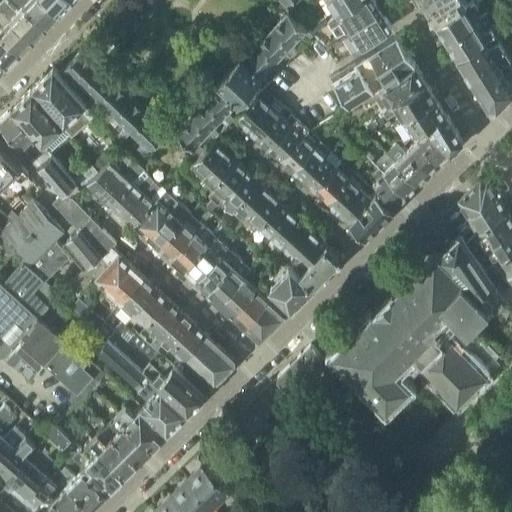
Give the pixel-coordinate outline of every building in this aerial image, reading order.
[(3,0),(0,3),(0,7),(33,41),(45,29),(21,6),(16,11),(4,0),(3,0)] [(15,0),(21,6),(45,29),(58,14),(43,0),(15,0)] [(72,0),(43,0),(58,14),(72,0)] [(328,19),(338,35),(350,29),(381,10),(375,0),(357,0),(338,12),(338,13),(328,19)] [(329,0),(338,12),(357,0),(329,0)] [(434,0),(426,5),(436,21),(467,2),(465,0),(434,0)] [(436,21),(446,38),(474,20),(468,11),(478,4),(475,0),(469,0),(467,2),(436,21)] [(0,37),(19,56),(33,41),(0,7),(0,21),(3,24),(0,27),(0,37)] [(350,29),(338,35),(343,43),(344,43),(349,52),(359,47),(392,26),(381,10),(350,29)] [(289,13),(288,11),(273,27),(291,44),(301,34),(308,40),(312,35),(289,13)] [(446,38),(457,56),(495,32),(496,31),(491,24),(492,24),(485,13),(474,20),(446,38)] [(273,27),(258,42),(283,66),(298,51),(291,44),(273,27)] [(457,56),(467,71),(505,47),(495,32),(457,56)] [(349,105),(361,98),(416,64),(414,61),(398,35),(397,35),(397,34),(356,61),(331,77),(349,105)] [(343,43),(338,35),(324,45),(325,46),(334,59),(349,52),(344,43),(343,43)] [(0,60),(3,64),(7,68),(19,56),(0,37),(0,60)] [(258,42),(243,58),(268,82),(278,71),(283,66),(258,42)] [(511,66),(508,61),(511,58),(511,51),(508,45),(505,47),(467,71),(478,89),(506,72),(511,68),(511,66)] [(68,82),(74,89),(97,64),(81,48),(64,66),(64,67),(59,72),(62,76),(67,71),(73,76),(68,82)] [(215,80),(219,84),(237,101),(242,95),(249,102),(257,93),(253,90),(256,87),(253,84),(258,79),(264,86),(268,82),(243,58),(239,54),(215,80)] [(74,89),(78,93),(81,97),(88,90),(94,96),(88,101),(92,105),(98,99),(111,85),(115,81),(97,64),(74,89)] [(375,98),(381,107),(425,79),(416,64),(361,98),(365,104),(375,98)] [(53,66),(33,87),(64,122),(62,124),(72,135),(95,114),(81,97),(78,93),(74,89),(68,82),(62,76),(59,72),(53,66)] [(506,72),(478,89),(489,106),(496,108),(511,91),(511,76),(510,78),(506,72)] [(398,106),(403,115),(435,95),(425,79),(381,107),(375,111),(380,118),(387,112),(398,106)] [(132,97),(115,81),(111,85),(98,99),(111,111),(105,118),(109,121),(114,115),(132,97)] [(203,99),(222,117),(227,122),(232,118),(226,112),(237,101),(219,84),(203,99)] [(33,87),(10,109),(42,142),(62,124),(64,122),(33,87)] [(257,93),(249,102),(235,116),(248,127),(274,98),(269,93),(264,99),(257,93)] [(425,124),(433,119),(445,112),(435,95),(403,115),(393,121),(398,128),(408,122),(413,131),(425,124)] [(148,112),(132,97),(114,115),(126,127),(121,133),(124,136),(130,131),(148,112)] [(274,98),(248,127),(258,137),(280,113),(274,108),(279,103),(274,98)] [(189,115),(208,132),(213,137),(217,133),(212,128),(222,117),(203,99),(189,115)] [(28,142),(40,154),(44,152),(46,154),(50,151),(42,142),(10,109),(0,118),(0,123),(21,148),(28,142)] [(165,128),(148,112),(130,131),(143,143),(137,150),(140,153),(147,146),(165,128)] [(432,125),(430,126),(453,149),(463,140),(445,112),(433,119),(437,125),(434,127),(432,125)] [(280,113),(258,137),(269,147),(296,117),(292,113),(286,119),(280,113)] [(195,149),(199,153),(203,150),(197,143),(208,132),(189,115),(174,130),(193,148),(193,147),(195,149)] [(296,117),(269,147),(281,158),(308,129),(296,117)] [(430,126),(417,138),(440,162),(453,149),(430,126)] [(308,129),(281,158),(293,169),(320,139),(308,129)] [(401,133),(395,139),(401,144),(412,133),(411,132),(408,134),(407,133),(404,136),(401,133)] [(417,138),(406,149),(429,173),(440,162),(417,138)] [(197,180),(202,174),(225,150),(213,139),(203,150),(199,153),(196,157),(191,162),(190,161),(183,167),(197,180)] [(320,139),(293,169),(303,178),(324,153),(329,148),(320,139)] [(0,177),(4,181),(11,188),(28,172),(21,165),(4,145),(0,141),(0,177)] [(140,153),(137,150),(136,148),(130,154),(135,158),(140,153)] [(324,153),(303,178),(315,189),(336,164),(341,159),(329,148),(324,153)] [(196,157),(199,153),(195,149),(191,153),(196,157)] [(406,149),(395,160),(418,183),(429,173),(406,149)] [(202,174),(214,186),(237,161),(225,150),(202,174)] [(366,153),(379,166),(407,194),(418,183),(395,160),(386,150),(377,158),(369,150),(366,153)] [(53,201),(80,229),(92,217),(72,197),(70,195),(80,186),(74,178),(50,151),(46,154),(44,152),(40,154),(34,158),(31,160),(61,194),(53,201)] [(87,180),(100,191),(111,180),(133,157),(125,152),(113,163),(111,161),(109,160),(107,162),(97,170),(87,180)] [(92,163),(97,170),(107,162),(102,155),(92,163)] [(100,191),(110,201),(131,180),(144,169),(144,170),(145,169),(137,161),(133,157),(111,180),(100,191)] [(336,164),(315,189),(327,200),(349,176),(354,171),(341,159),(336,164)] [(218,200),(220,198),(247,170),(237,161),(214,186),(208,191),(212,195),(218,200)] [(74,178),(80,186),(83,184),(87,180),(97,170),(92,163),(74,178)] [(379,166),(372,173),(376,177),(372,181),(396,205),(407,194),(379,166)] [(110,201),(121,211),(152,180),(146,174),(147,173),(144,170),(144,169),(131,180),(110,201)] [(232,209),(236,204),(259,181),(247,170),(220,198),(223,198),(224,205),(232,209)] [(354,181),(349,176),(327,200),(338,210),(360,187),(365,181),(359,176),(354,181)] [(451,219),(456,227),(496,194),(487,179),(480,178),(446,212),(451,219)] [(121,211),(134,223),(153,201),(149,197),(159,186),(153,180),(152,180),(121,211)] [(243,221),(244,219),(271,192),(259,181),(236,204),(240,208),(235,213),(243,221)] [(338,210),(349,220),(371,196),(376,191),(365,181),(360,187),(338,210)] [(134,223),(146,234),(177,201),(176,200),(164,189),(153,201),(134,223)] [(371,196),(349,220),(365,235),(394,207),(376,191),(371,196)] [(253,231),(259,226),(282,202),(271,192),(244,219),(250,224),(248,226),(253,231)] [(20,197),(26,204),(31,199),(25,193),(20,197)] [(456,227),(459,232),(461,234),(473,224),(478,232),(506,209),(496,194),(456,227)] [(218,200),(212,195),(204,203),(210,209),(218,200)] [(0,278),(18,295),(29,304),(39,313),(45,306),(59,292),(44,279),(69,256),(55,239),(64,231),(33,198),(31,199),(26,204),(0,229),(0,278)] [(146,234),(159,246),(189,213),(177,202),(177,201),(146,234)] [(259,226),(270,237),(293,212),(282,202),(259,226)] [(511,219),(506,209),(478,232),(466,242),(475,256),(487,247),(511,226),(511,219)] [(289,254),(284,259),(288,263),(316,233),(293,212),(270,237),(289,254)] [(159,246),(172,258),(203,224),(201,223),(189,213),(159,246)] [(92,217),(80,229),(92,243),(105,230),(92,217)] [(172,258),(183,268),(213,235),(202,225),(203,224),(172,258)] [(511,249),(511,226),(487,247),(496,262),(511,249)] [(90,282),(94,278),(108,262),(103,256),(92,243),(80,229),(66,240),(87,265),(68,280),(79,295),(87,286),(90,282)] [(92,243),(103,256),(111,246),(112,246),(116,241),(111,237),(105,230),(92,243)] [(459,232),(440,251),(455,268),(460,263),(468,272),(464,277),(486,302),(498,290),(495,284),(485,270),(475,256),(466,242),(461,234),(459,232)] [(288,263),(314,286),(314,285),(339,260),(342,260),(342,254),(339,254),(326,242),(316,233),(288,263)] [(183,268),(196,280),(226,246),(213,235),(183,268)] [(94,278),(108,290),(131,264),(112,246),(111,246),(103,256),(108,262),(94,278)] [(196,280),(207,291),(238,257),(226,246),(196,280)] [(490,266),(485,270),(495,284),(511,271),(511,249),(496,262),(500,268),(494,272),(490,266)] [(373,308),(374,310),(414,351),(420,358),(415,363),(452,401),(445,407),(450,412),(488,376),(500,363),(495,358),(499,354),(480,335),(477,339),(472,334),(467,338),(455,326),(447,334),(446,333),(441,339),(434,332),(453,313),(467,327),(489,306),(486,302),(464,277),(455,268),(440,251),(438,253),(435,250),(393,291),(392,289),(373,308)] [(207,291),(220,303),(251,269),(238,257),(207,291)] [(264,281),(276,293),(291,307),(292,306),(292,307),(293,306),(293,305),(313,286),(314,286),(288,263),(284,259),(282,258),(264,281)] [(99,299),(112,310),(144,275),(131,264),(108,290),(99,299)] [(220,303),(232,313),(256,288),(248,281),(255,273),(251,269),(220,303)] [(511,271),(495,284),(498,290),(505,300),(511,293),(511,271)] [(144,275),(112,310),(122,319),(125,321),(157,287),(144,275)] [(0,278),(0,314),(18,295),(0,278)] [(232,313),(245,325),(276,293),(264,281),(263,280),(256,288),(232,313)] [(157,287),(125,321),(131,326),(137,320),(139,322),(141,320),(146,325),(170,299),(157,287)] [(276,293),(245,325),(258,337),(258,338),(260,337),(271,327),(276,323),(276,322),(284,313),(291,307),(276,293)] [(18,295),(0,314),(0,352),(2,352),(11,343),(29,323),(20,314),(29,304),(18,295)] [(71,303),(84,315),(91,308),(77,296),(71,303)] [(170,299),(146,325),(159,337),(183,311),(170,299)] [(39,313),(29,304),(20,314),(29,323),(11,343),(14,345),(5,355),(10,359),(14,355),(28,368),(25,372),(30,376),(38,367),(44,361),(76,389),(69,396),(75,402),(92,385),(98,380),(104,372),(65,336),(52,325),(39,313)] [(39,313),(52,325),(58,318),(45,306),(39,313)] [(91,308),(84,315),(97,326),(104,319),(91,308)] [(394,370),(414,351),(374,310),(332,350),(353,372),(345,380),(357,392),(365,385),(386,406),(408,384),(394,370)] [(151,345),(156,349),(163,341),(171,348),(195,323),(183,311),(159,337),(151,345)] [(204,392),(190,379),(183,373),(156,349),(151,345),(144,338),(131,326),(125,321),(122,319),(111,331),(109,333),(107,335),(111,339),(188,408),(193,402),(197,403),(202,398),(202,394),(204,392)] [(184,360),(208,335),(195,323),(171,348),(184,360)] [(151,394),(139,405),(166,429),(188,408),(111,339),(107,335),(97,346),(146,392),(151,394)] [(190,379),(204,392),(234,363),(234,357),(208,335),(184,360),(189,365),(183,373),(190,379)] [(326,360),(325,358),(310,343),(277,375),(293,392),(305,380),(307,383),(317,373),(315,371),(326,360)] [(254,427),(275,404),(261,392),(240,415),(254,427)] [(125,403),(118,410),(143,435),(139,438),(149,447),(166,429),(139,405),(133,411),(125,403)] [(0,418),(9,409),(3,404),(0,407),(0,418)] [(0,440),(4,436),(0,432),(0,430),(15,415),(9,409),(0,418),(0,440)] [(106,425),(108,426),(112,431),(129,449),(126,452),(135,461),(149,447),(139,438),(143,435),(118,410),(111,417),(113,418),(106,425)] [(56,441),(82,466),(106,489),(110,484),(85,458),(78,450),(81,447),(49,415),(39,425),(56,441)] [(97,430),(90,437),(115,462),(112,465),(121,474),(135,461),(126,452),(129,449),(112,431),(108,426),(100,433),(97,430)] [(0,460),(23,436),(16,430),(7,439),(4,436),(0,440),(0,460)] [(0,460),(0,475),(3,478),(24,454),(35,443),(25,434),(23,436),(0,460)] [(91,451),(85,458),(110,484),(121,474),(112,465),(115,462),(90,437),(84,444),(91,451)] [(12,486),(12,487),(46,451),(48,449),(45,446),(41,450),(38,448),(29,457),(24,454),(3,478),(12,486)] [(13,487),(23,496),(46,472),(41,468),(52,457),(46,451),(12,487),(13,488),(13,487)] [(203,461),(186,478),(215,506),(232,490),(203,461)] [(56,469),(62,475),(91,503),(106,489),(82,466),(74,473),(65,464),(61,468),(59,467),(56,469)] [(33,505),(47,490),(62,475),(56,469),(50,476),(46,472),(23,496),(33,505)] [(62,475),(47,490),(70,511),(82,511),(91,503),(62,475)] [(186,478),(170,494),(188,511),(209,511),(215,506),(186,478)] [(70,511),(47,490),(33,505),(39,510),(38,510),(40,511),(70,511)] [(188,511),(170,494),(153,509),(155,511),(188,511)]
